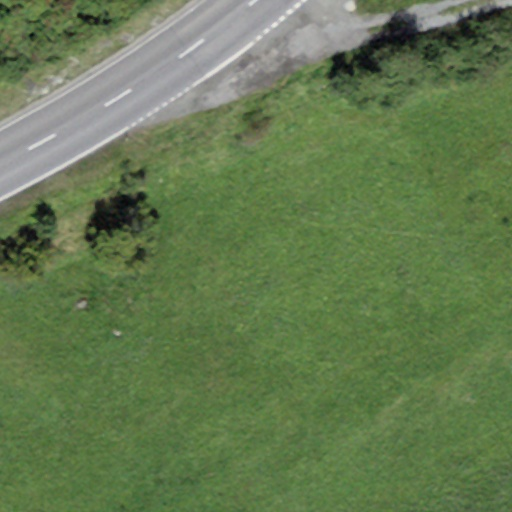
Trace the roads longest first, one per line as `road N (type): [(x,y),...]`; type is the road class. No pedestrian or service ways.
road 1 (primary): [(251,0),(71,120),(0,157)]
road 2 (track): [(259,0),(299,23),(388,28),(481,0)]
